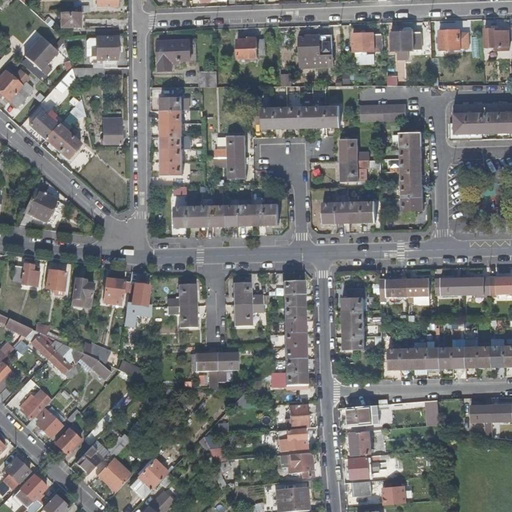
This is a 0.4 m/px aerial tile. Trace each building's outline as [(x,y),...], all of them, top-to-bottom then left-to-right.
[(9,8),(14,3),(9,0),(4,0),(0,5),(0,8),(3,11),(8,6),(9,8)] [(119,9),(118,0),(98,0),(98,10),(119,9)] [(81,31),(81,15),(78,15),(61,15),(62,31),(81,31)] [(55,25),(49,19),(45,23),(52,29),(55,25)] [(485,29),(485,48),(502,48),(502,46),(509,46),(509,31),(502,31),(502,30),(485,29)] [(404,34),(392,35),(393,53),(402,53),(402,56),(409,55),(409,52),(415,52),(415,47),(424,47),(423,33),(415,34),(414,32),(413,31),(412,30),(407,30),(406,30),(405,32),(404,34)] [(471,47),(470,33),(461,34),(461,31),(441,32),(440,32),(441,52),(445,52),(445,49),(462,48),(462,47),(471,47)] [(383,50),(383,36),(375,36),(376,35),(354,34),(354,53),(364,54),(364,56),(368,57),(368,54),(376,54),(376,50),(383,50)] [(301,39),(301,59),(335,58),(334,36),(312,37),(312,39),(301,39)] [(44,39),(26,59),(47,78),(54,71),(50,67),(61,55),(44,39)] [(120,71),(119,39),(98,40),(98,42),(86,42),(85,45),(85,60),(97,59),(97,64),(93,64),(93,71),(105,71),(120,71)] [(238,43),(238,61),(260,61),(260,58),(268,58),(267,42),(259,42),(259,41),(249,41),(249,42),(238,43)] [(170,44),(159,45),(159,73),(173,73),(173,66),(180,66),(180,64),(191,64),(191,42),(170,42),(170,44)] [(73,71),(67,53),(61,55),(65,65),(66,66),(69,75),(73,71)] [(105,80),(105,71),(93,71),(73,71),(75,79),(105,80)] [(8,72),(0,81),(0,94),(17,110),(35,90),(28,84),(25,88),(8,72)] [(218,90),(217,74),(199,75),(199,90),(218,90)] [(48,110),(63,94),(57,88),(42,105),(48,110)] [(86,118),(82,101),(71,113),(79,121),(86,118)] [(184,113),(183,101),(163,102),(163,114),(184,113)] [(383,122),(382,105),(374,106),(374,122),(383,122)] [(410,122),(409,105),(397,105),(397,122),(410,122)] [(374,122),(374,106),(365,106),(366,123),(374,122)] [(511,107),(503,107),(457,108),(457,126),(452,126),(453,142),(458,141),(458,136),(511,135),(511,107)] [(329,130),(329,109),(316,110),(317,130),(329,130)] [(341,130),(340,109),(329,109),(329,130),(341,130)] [(278,131),(278,110),(257,111),(258,128),(266,127),(266,131),(278,131)] [(292,130),(291,110),(278,110),(278,131),(292,130)] [(304,123),(303,110),(291,110),(292,130),(304,130),(304,123)] [(317,130),(316,110),(303,110),(304,123),(304,130),(317,130)] [(184,126),(184,113),(163,114),(164,126),(184,126)] [(58,128),(43,115),(31,128),(46,141),(58,128)] [(123,123),(104,123),(104,147),(122,147),(123,123)] [(76,141),(60,126),(58,128),(46,141),(63,155),(76,141)] [(184,138),(184,126),(164,126),(164,138),(184,138)] [(425,148),(424,136),(404,136),(405,148),(425,148)] [(184,150),(184,138),(164,138),(164,151),(184,150)] [(249,158),(248,140),(231,140),(232,159),(249,158)] [(83,147),(76,141),(63,155),(70,161),(83,147)] [(361,154),(361,142),(344,143),(345,162),(361,162),(374,162),(374,153),(361,154)] [(425,160),(425,148),(405,148),(405,161),(425,160)] [(184,164),(184,150),(164,151),(164,164),(184,164)] [(249,180),(249,158),(232,159),(232,180),(249,180)] [(425,173),(425,160),(405,161),(405,173),(425,173)] [(362,183),(361,162),(345,162),(346,184),(362,183)] [(185,177),(184,164),(164,164),(165,177),(185,177)] [(426,186),(425,173),(405,173),(406,187),(426,186)] [(426,199),(426,186),(406,187),(406,200),(426,199)] [(51,226),(61,205),(58,204),(58,202),(37,194),(27,216),(21,229),(28,230),(34,219),(47,225),(48,224),(51,226)] [(426,211),(426,199),(406,200),(406,212),(426,211)] [(379,223),(378,204),(366,205),(366,223),(379,223)] [(341,224),(341,205),(329,205),(329,224),(341,224)] [(354,224),(353,205),(341,205),(341,224),(354,224)] [(366,223),(366,205),(353,205),(354,224),(366,223)] [(281,225),(281,206),(268,207),(269,225),(281,225)] [(229,226),(229,207),(216,208),(216,226),(229,226)] [(242,225),(242,207),(229,207),(229,226),(242,225)] [(255,225),(255,207),(242,207),(242,225),(255,225)] [(269,225),(268,207),(255,207),(255,225),(269,225)] [(202,227),(202,208),(189,209),(190,227),(202,227)] [(216,226),(216,208),(202,208),(202,227),(216,226)] [(190,227),(189,209),(176,209),(177,227),(190,227)] [(38,289),(41,269),(25,266),(25,269),(16,267),(14,283),(23,284),(22,287),(38,289)] [(66,294),(68,275),(51,272),(47,290),(66,294)] [(132,284),(134,274),(126,273),(125,283),(127,283),(132,284)] [(511,279),(499,281),(500,297),(511,296),(511,279)] [(492,297),(492,288),(492,280),(465,281),(465,298),(492,297)] [(125,283),(108,281),(104,305),(113,306),(114,301),(124,302),(125,294),(127,283),(125,283)] [(465,298),(465,281),(445,282),(446,299),(465,298)] [(77,282),(73,307),(92,310),(93,300),(95,287),(87,286),(87,283),(77,282)] [(430,299),(429,282),(410,283),(410,296),(411,299),(430,299)] [(410,296),(410,283),(381,284),(382,302),(382,304),(389,304),(389,300),(411,299),(410,296)] [(307,297),(307,285),(287,285),(287,297),(307,297)] [(151,289),(132,286),(130,295),(129,305),(127,314),(153,318),(153,308),(153,307),(148,307),(151,289)] [(251,299),(251,287),(236,286),(236,307),(262,306),(263,301),(263,299),(251,299)] [(196,307),(195,287),(180,287),(180,299),(168,300),(168,307),(196,307)] [(307,309),(307,297),(287,297),(288,310),(307,309)] [(367,313),(366,299),(346,300),(346,313),(367,313)] [(262,314),(262,306),(236,307),(236,328),(252,328),(252,315),(262,314)] [(196,329),(196,307),(168,307),(168,315),(180,315),(180,329),(196,329)] [(308,323),(307,309),(288,310),(288,324),(308,323)] [(367,326),(367,313),(346,313),(347,327),(367,326)] [(308,336),(308,323),(288,324),(288,336),(308,336)] [(367,340),(367,326),(347,327),(347,340),(367,340)] [(46,337),(48,328),(37,327),(36,333),(46,337)] [(308,348),(308,336),(288,336),(288,349),(308,348)] [(57,353),(40,338),(34,345),(50,360),(57,353)] [(368,352),(367,340),(347,340),(348,353),(368,352)] [(100,363),(107,366),(111,354),(93,346),(91,354),(91,359),(100,363)] [(508,365),(507,347),(494,348),(495,367),(508,366),(508,365)] [(309,361),(308,348),(288,349),(289,362),(309,361)] [(469,368),(469,348),(456,349),(456,368),(469,368)] [(482,367),(482,348),(469,348),(469,368),(482,367)] [(495,367),(494,348),(482,348),(482,367),(495,367)] [(443,368),(442,349),(429,350),(429,360),(429,369),(443,368)] [(456,368),(456,349),(442,349),(443,368),(456,368)] [(91,359),(91,354),(84,350),(82,355),(86,356),(91,359)] [(416,370),(416,350),(403,351),(404,363),(404,370),(416,370)] [(429,360),(429,350),(416,350),(416,370),(429,369),(429,360)] [(404,363),(403,351),(391,351),(392,370),(404,370),(404,363)] [(80,374),(57,353),(50,360),(72,382),(76,378),(80,374)] [(112,374),(100,363),(91,359),(86,356),(82,360),(105,381),(112,374)] [(238,373),(238,356),(218,357),(218,373),(238,373)] [(218,373),(218,357),(197,357),(198,374),(218,373)] [(309,375),(309,361),(289,362),(289,375),(309,375)] [(17,378),(4,365),(0,368),(0,384),(5,390),(17,378)] [(309,388),(309,375),(289,375),(289,388),(309,388)] [(0,401),(5,406),(13,396),(7,391),(0,398),(0,401)] [(44,409),(48,406),(48,407),(54,401),(43,391),(35,399),(37,401),(31,407),(27,404),(21,411),(32,421),(44,409)] [(440,423),(439,402),(427,403),(429,424),(440,423)] [(511,422),(511,406),(494,407),(495,423),(511,422)] [(495,423),(494,407),(472,408),(473,424),(490,424),(490,439),(496,439),(495,423)] [(311,429),(309,408),(291,410),(292,421),(289,421),(289,428),(292,428),(292,430),(311,429)] [(373,426),(372,408),(349,410),(351,428),(373,426)] [(58,421),(60,419),(57,416),(55,418),(44,409),(32,421),(28,428),(33,433),(38,427),(52,440),(57,435),(61,431),(62,429),(64,427),(58,421)] [(73,425),(78,418),(75,415),(68,420),(73,425)] [(60,438),(66,433),(62,429),(61,431),(57,435),(60,438)] [(76,437),(70,431),(57,445),(70,458),(83,443),(81,441),(83,439),(78,434),(76,437)] [(305,431),(287,433),(289,453),(306,452),(305,442),(306,442),(305,431)] [(372,450),(371,433),(352,435),(354,458),(372,456),(372,458),(381,457),(381,453),(375,453),(374,450),(372,450)] [(91,448),(101,438),(97,434),(87,444),(91,448)] [(109,452),(99,442),(77,465),(89,476),(110,455),(115,460),(129,446),(121,439),(109,452)] [(226,459),(222,446),(211,449),(214,463),(226,459)] [(315,480),(313,456),(288,458),(290,476),(304,475),(304,480),(315,480)] [(371,466),(370,459),(350,461),(352,479),(352,482),(372,480),(371,473),(371,466)] [(15,491),(32,473),(18,460),(6,472),(13,479),(8,484),(15,491)] [(133,478),(115,460),(99,477),(117,494),(133,478)] [(149,497),(168,477),(152,462),(144,470),(147,472),(139,480),(145,485),(141,489),(149,497)] [(139,480),(147,472),(144,470),(137,477),(139,480)] [(46,497),(44,495),(49,489),(36,476),(16,497),(29,510),(27,511),(39,511),(46,506),(42,502),(46,497)] [(141,489),(145,485),(139,480),(131,489),(145,502),(149,497),(141,489)] [(373,497),(372,483),(353,486),(354,498),(373,497)] [(407,505),(405,488),(384,490),(385,507),(407,505)] [(309,511),(308,490),(278,493),(278,511),(309,511)] [(167,511),(176,503),(165,493),(146,511),(167,511)] [(57,497),(44,511),(70,511),(71,511),(57,497)]
